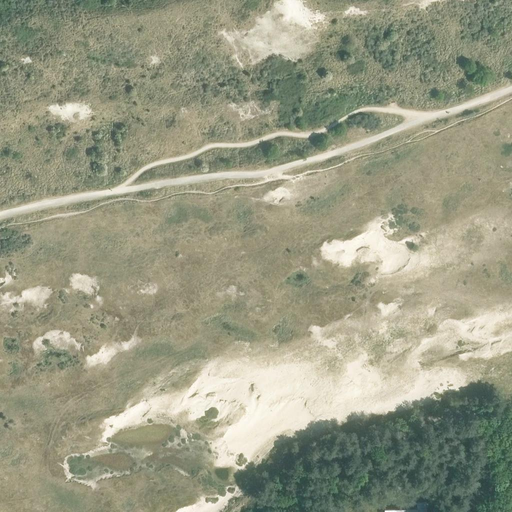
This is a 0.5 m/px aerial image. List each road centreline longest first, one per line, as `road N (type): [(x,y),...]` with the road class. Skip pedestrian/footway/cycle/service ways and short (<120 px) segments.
road 1 (unknown): [(511,97),(419,140),(290,178),(115,200),(0,228)]
road 2 (unknown): [(511,431),(468,418),(417,430),(407,441),(402,488)]
